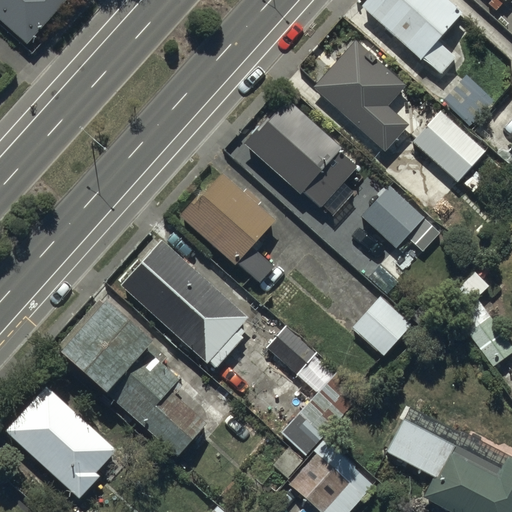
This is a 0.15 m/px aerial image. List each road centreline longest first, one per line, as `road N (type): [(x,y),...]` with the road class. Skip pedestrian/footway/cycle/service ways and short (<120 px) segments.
road 1 (primary): [(271,0),(0,301)]
road 2 (primary): [(0,188),(170,0)]
